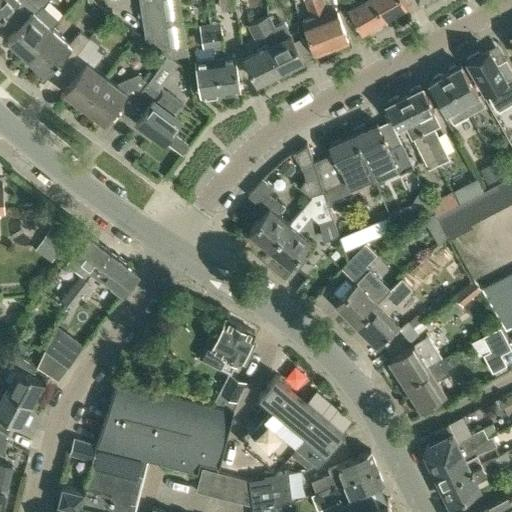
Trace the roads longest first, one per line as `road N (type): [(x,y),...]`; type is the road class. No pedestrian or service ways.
road 1 (residential): [(174,253),(268,134),(511,1)]
road 2 (residential): [(420,511),(357,392),(323,354),(283,319),(174,253)]
road 3 (residential): [(34,511),(72,394),(174,253)]
road 4 (residential): [(174,253),(0,123)]
